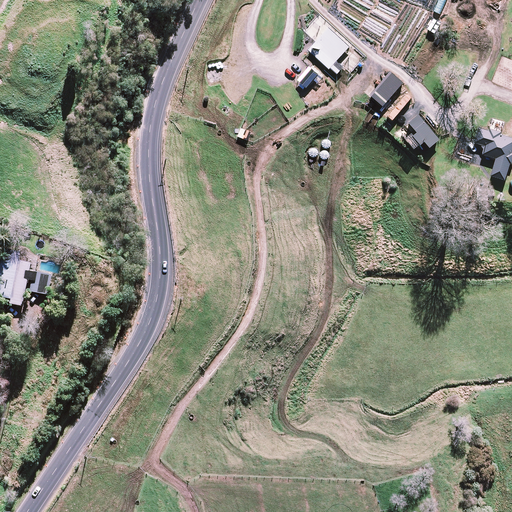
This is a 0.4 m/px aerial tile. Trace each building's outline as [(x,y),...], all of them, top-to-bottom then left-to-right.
[(349,46),(329,28),(309,50),(336,75),(343,67),(337,60),(349,46)] [(382,108),(403,83),(390,73),(370,98),(382,108)] [(489,130),(479,127),(475,142),(485,145),(483,153),(496,157),(491,174),(505,179),(510,162),(511,163),(511,162),(511,136),(501,133),(501,131),(490,128),(489,130)] [(327,140),(325,140),(323,141),(322,142),(322,145),(322,147),(323,148),(325,149),(328,149),(330,148),(331,146),(331,144),(331,142),(329,140),(327,140)] [(314,149),(312,149),(310,150),(309,151),(308,153),(309,156),(310,157),(312,158),(315,158),(316,157),(318,155),(318,153),(318,151),(316,149),(314,149)] [(325,151),(323,151),(321,152),(320,154),(319,156),(320,158),(321,160),(323,160),(326,160),(327,159),(329,158),(329,155),(329,153),(327,152),(325,151)] [(0,271),(0,298),(11,300),(10,305),(23,307),(26,292),(48,296),(52,276),(30,272),(32,264),(20,261),(21,252),(4,249),(0,271)]
